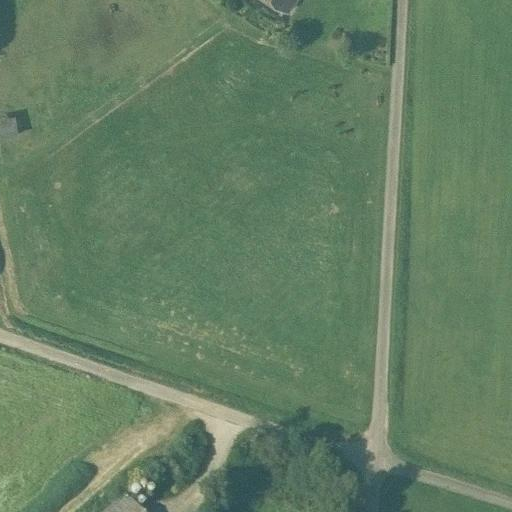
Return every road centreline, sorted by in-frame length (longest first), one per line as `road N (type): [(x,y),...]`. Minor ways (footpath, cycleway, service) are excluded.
road 1 (unclassified): [(402,0),(374,460)]
road 2 (unclassified): [(374,460),(0,337)]
road 3 (unclassified): [(511,502),(374,460)]
